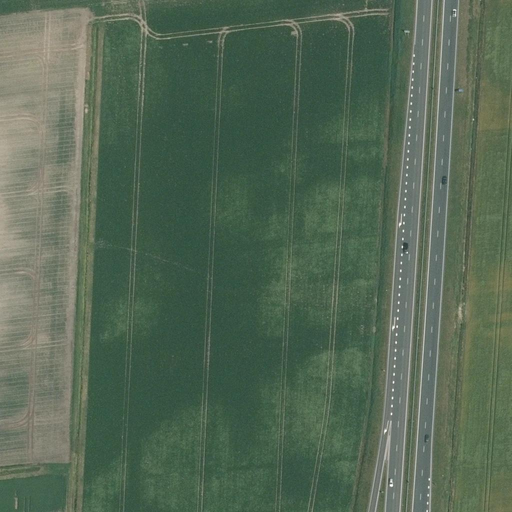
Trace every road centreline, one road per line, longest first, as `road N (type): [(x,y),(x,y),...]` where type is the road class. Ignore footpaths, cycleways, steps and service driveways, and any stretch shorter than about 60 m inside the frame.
road 1 (trunk): [(419,511),(450,0)]
road 2 (trunk): [(423,0),(399,399)]
